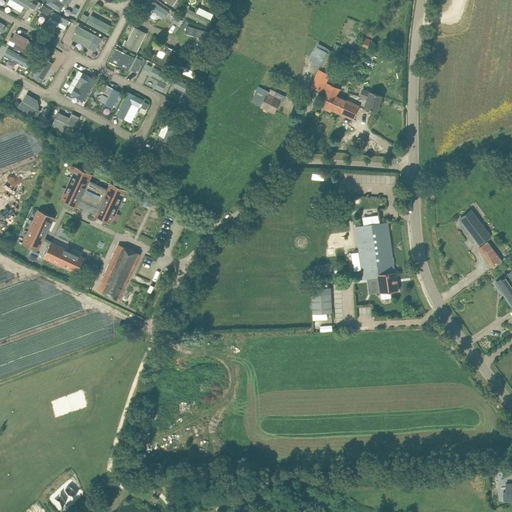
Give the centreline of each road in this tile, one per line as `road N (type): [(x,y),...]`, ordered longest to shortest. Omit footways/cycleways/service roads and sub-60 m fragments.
road 1 (unclassified): [(413,168),(273,165),(195,253),(130,393),(107,476),(155,491),(173,511)]
road 2 (unclassified): [(511,405),(447,319),(424,274),(413,168)]
road 3 (unclassified): [(413,168),(421,0)]
